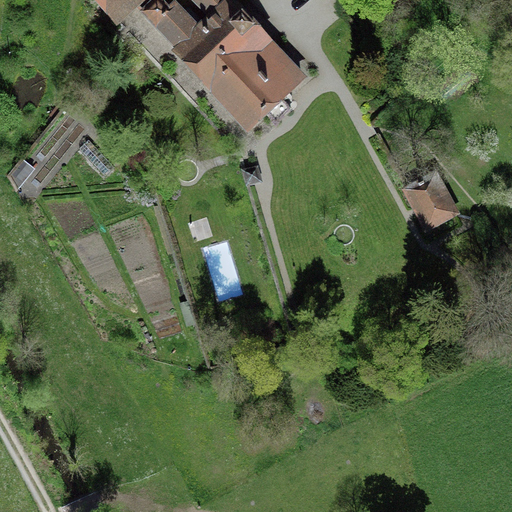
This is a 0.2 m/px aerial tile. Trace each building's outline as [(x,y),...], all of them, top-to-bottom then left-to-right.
[(101,0),(118,17),(136,0),(101,0)] [(155,1),(141,15),(248,128),(302,78),(228,0),(193,0),(214,22),(206,30),(189,11),(183,17),(174,8),(168,14),(155,1)] [(257,169),(243,173),(247,186),(261,182),(257,169)] [(406,192),(427,229),(454,214),(431,171),(420,177),(423,183),(406,192)] [(305,327),(290,331),(295,345),(309,340),(305,327)]
